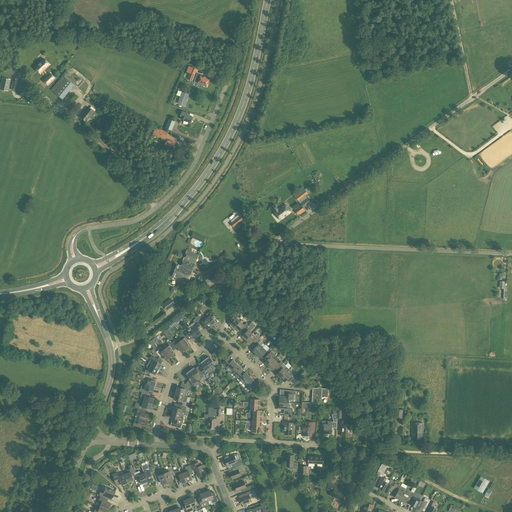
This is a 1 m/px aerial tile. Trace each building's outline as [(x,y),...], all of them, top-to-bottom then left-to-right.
[(40,73),(49,65),(44,59),(35,67),(40,73)] [(192,81),(197,69),(189,66),(186,72),(190,73),(187,79),(192,81)] [(206,86),(209,79),(197,74),(194,81),(206,86)] [(62,99),(73,85),(63,76),(51,90),(62,99)] [(0,89),(8,91),(10,80),(2,79),(0,88),(0,89)] [(184,106),(189,94),(182,91),(177,104),(184,106)] [(36,104),(40,100),(34,93),(29,98),(36,104)] [(92,117),(95,114),(88,108),(80,117),(86,122),(91,116),(92,117)] [(191,123),(193,117),(189,116),(190,114),(182,111),(180,116),(184,117),(183,120),(184,120),(183,123),(183,124),(186,124),(187,124),(188,122),(191,123)] [(172,130),(175,122),(169,119),(165,129),(169,131),(169,129),(172,130)] [(167,140),(166,139),(167,136),(166,136),(167,132),(156,128),(153,134),(162,138),(161,139),(161,142),(161,144),(164,146),(170,149),(170,148),(173,149),(175,143),(167,140)] [(279,166),(273,177),(284,182),(288,175),(292,177),(294,173),(279,166)] [(307,194),(304,190),(295,197),(298,201),(305,196),(307,194)] [(301,205),(294,210),(295,211),(298,215),(304,210),(305,210),(304,210),(303,208),(310,202),(307,198),(299,203),(301,205)] [(287,207),(285,204),(278,209),(275,204),(271,207),(275,212),(274,212),(280,220),(291,212),(289,209),(289,210),(286,207),(287,207)] [(234,228),(243,220),(240,216),(230,223),(234,228)] [(180,267),(192,272),(198,255),(187,251),(180,267)] [(180,267),(179,266),(179,265),(174,263),(170,275),(174,277),(175,276),(188,282),(192,272),(180,267)] [(207,283),(217,275),(213,270),(203,278),(207,283)] [(167,310),(175,304),(171,299),(163,305),(167,310)] [(214,321),(217,319),(211,311),(208,313),(206,314),(208,317),(206,319),(212,326),(216,323),(214,321)] [(233,328),(240,321),(236,318),(238,315),(236,313),(232,317),(234,319),(229,324),(233,328)] [(212,326),(206,319),(203,321),(200,316),(199,316),(198,315),(195,318),(195,319),(200,326),(201,326),(203,324),(207,329),(212,326)] [(201,331),(203,330),(201,326),(200,326),(195,319),(193,320),(195,322),(194,323),(196,326),(192,329),(198,336),(202,333),(201,331)] [(246,327),(248,325),(246,323),(244,325),(240,321),(233,328),(237,332),(242,327),(244,329),(246,327)] [(246,332),(242,336),(246,340),(252,334),(250,331),(252,329),(255,326),(251,322),(248,325),(246,327),(244,329),(244,330),(246,332)] [(188,338),(189,339),(191,337),(193,340),(198,336),(192,329),(189,325),(185,329),(183,331),(187,336),(188,338)] [(163,332),(166,336),(168,333),(170,335),(173,332),(169,328),(163,332)] [(187,336),(183,331),(181,332),(181,333),(179,335),(182,340),(180,341),(185,348),(190,344),(186,339),(188,338),(187,336)] [(256,342),(260,338),(260,337),(257,333),(254,336),(252,334),(246,340),(250,344),(254,339),(256,342)] [(173,346),(175,349),(177,347),(181,352),(186,349),(185,348),(180,341),(178,338),(173,342),(171,343),(173,346)] [(262,348),(263,347),(258,343),(262,340),(260,338),(256,342),(255,343),(257,345),(252,350),(256,354),(262,348)] [(173,346),(171,343),(169,341),(167,343),(169,346),(164,349),(165,350),(169,356),(170,356),(174,352),(170,347),(173,346)] [(266,351),(263,347),(262,348),(256,354),(260,358),(265,353),(267,355),(270,351),(271,351),(272,349),(270,348),(266,351)] [(170,357),(170,356),(169,356),(165,350),(161,353),(158,350),(156,352),(160,357),(162,355),(166,360),(170,357)] [(273,353),(271,351),(270,351),(267,355),(263,359),(265,362),(264,362),(268,366),(274,360),(274,359),(272,357),(274,355),(273,353)] [(148,364),(158,370),(161,364),(156,362),(158,359),(153,356),(150,361),(149,361),(148,364)] [(232,360),(228,356),(222,363),(227,369),(230,371),(231,369),(232,369),(236,364),(237,364),(232,360)] [(204,360),(210,368),(215,365),(216,367),(219,365),(215,360),(213,362),(209,357),(204,360)] [(273,369),(275,371),(279,368),(283,363),(277,357),(274,359),(274,360),(268,366),(272,370),(273,369)] [(201,365),(198,366),(205,375),(208,373),(210,372),(208,370),(210,368),(204,360),(200,363),(201,365)] [(289,369),(283,363),(279,368),(281,370),(276,374),(280,378),(287,372),(289,369)] [(155,375),(158,370),(148,364),(146,367),(147,367),(144,372),(149,375),(151,372),(155,375)] [(231,369),(230,371),(236,377),(240,373),(243,370),(241,368),(237,364),(236,364),(232,369),(231,369)] [(190,370),(196,378),(198,376),(200,379),(204,376),(201,371),(199,373),(194,367),(190,370)] [(289,369),(287,372),(280,378),(284,382),(289,377),(291,379),(295,375),(291,371),(289,369)] [(191,382),(196,378),(190,370),(185,374),(190,379),(187,381),(191,386),(193,384),(191,382)] [(240,381),(242,384),(244,382),(245,382),(250,376),(245,372),(243,370),(240,373),(236,377),(240,381)] [(145,384),(154,387),(156,381),(150,379),(150,377),(144,375),(143,380),(146,381),(145,384)] [(255,386),(257,384),(254,381),(254,380),(250,376),(245,382),(244,382),(242,384),(247,388),(250,391),(255,386)] [(153,392),(154,387),(145,384),(145,387),(141,386),(140,391),(142,392),(146,393),(147,390),(153,392)] [(183,384),(183,387),(181,386),(180,388),(177,387),(175,393),(184,395),(186,389),(189,391),(190,387),(183,384)] [(219,394),(223,390),(218,385),(214,389),(219,394)] [(322,389),(318,389),(318,388),(313,388),(312,403),(317,403),(317,398),(320,399),(320,397),(321,397),(328,398),(328,389),(322,388),(322,389)] [(146,393),(142,392),(140,397),(144,398),(143,401),(153,404),(154,398),(147,396),(148,394),(146,393)] [(184,396),(184,395),(175,393),(173,399),(179,401),(178,404),(185,406),(186,402),(187,397),(184,396)] [(280,402),(288,403),(288,399),(290,399),(291,393),(285,393),(284,396),(280,396),(279,403),(280,403),(280,402)] [(151,409),(153,404),(143,401),(142,404),(136,402),(134,408),(143,410),(144,407),(151,409)] [(288,403),(280,402),(280,403),(280,408),(284,409),(284,412),(292,412),(292,409),(288,409),(288,403)] [(181,414),(182,411),(185,412),(186,408),(179,405),(178,408),(173,407),(172,412),(181,414)] [(135,417),(139,418),(148,421),(150,415),(145,414),(146,411),(138,409),(136,413),(137,413),(135,417)] [(395,419),(403,419),(403,410),(394,410),(395,419)] [(174,427),(181,428),(183,418),(184,415),(181,414),(172,412),(171,417),(172,418),(171,422),(175,423),(174,427)] [(332,421),(322,421),(322,424),(323,424),(323,429),(323,436),(328,437),(328,434),(331,434),(332,428),(336,428),(337,422),(337,418),(337,414),(332,414),(333,422),(332,422),(332,421)] [(139,418),(135,417),(135,420),(133,426),(139,427),(141,428),(142,425),(146,426),(148,421),(139,418)] [(216,429),(216,419),(208,418),(207,429),(216,429)] [(351,430),(352,429),(353,428),(353,427),(352,426),(351,425),(345,425),(345,421),(340,420),(339,430),(342,430),(342,436),(349,436),(349,432),(350,432),(350,430),(351,430)] [(314,428),(315,423),(305,422),(305,427),(302,427),(302,435),(311,436),(311,428),(314,428)] [(294,429),(294,423),(283,423),(283,430),(284,430),(284,434),(292,435),(293,429),(294,429)] [(422,431),(423,423),(412,423),(412,432),(413,432),(413,439),(422,439),(422,431)] [(297,470),(297,463),(293,462),(294,455),(286,455),(286,466),(291,467),(291,469),(297,470)] [(236,460),(234,456),(229,458),(229,457),(227,456),(225,457),(225,458),(225,459),(224,459),(227,466),(233,464),(234,467),(241,464),(239,459),(236,460)] [(200,466),(198,463),(191,465),(194,471),(197,470),(199,477),(206,474),(203,465),(200,466)] [(135,476),(134,473),(132,468),(131,465),(128,466),(129,469),(127,470),(128,473),(125,474),(128,483),(134,480),(133,477),(135,476)] [(184,473),(187,481),(192,479),(190,473),(192,472),(190,465),(185,467),(186,472),(184,473)] [(232,479),(240,476),(239,473),(244,471),(241,465),(234,467),(236,471),(230,473),(232,479)] [(144,473),(147,482),(153,479),(151,475),(154,474),(151,466),(146,469),(147,472),(144,473)] [(382,475),(385,469),(381,466),(378,472),(375,470),(370,479),(375,482),(380,474),(382,475)] [(164,473),(167,481),(173,479),(170,471),(173,470),(171,467),(168,468),(168,469),(166,470),(167,472),(164,473)] [(147,482),(144,473),(141,475),(139,471),(134,473),(135,476),(137,479),(139,478),(142,484),(147,482)] [(187,481),(184,473),(181,474),(179,471),(177,472),(177,471),(173,472),(176,479),(180,477),(182,483),(187,481)] [(117,472),(112,475),(114,481),(116,486),(121,484),(122,485),(128,483),(125,474),(121,476),(120,473),(118,474),(117,472)] [(167,481),(164,473),(161,475),(160,472),(154,474),(156,479),(159,477),(161,484),(167,481)] [(384,491),(388,484),(390,481),(382,476),(379,481),(382,482),(379,489),(384,491)] [(482,493),(489,482),(482,478),(475,489),(482,493)] [(246,487),(244,481),(234,485),(237,491),(243,489),(244,492),(252,488),(251,485),(246,487)] [(343,501),(347,492),(327,482),(324,487),(331,492),(329,495),(339,500),(339,499),(343,501)] [(388,484),(384,491),(389,494),(393,488),(395,489),(397,485),(392,482),(391,485),(388,484)] [(400,500),(406,489),(400,486),(398,484),(397,485),(395,489),(398,491),(395,497),(400,500)] [(413,494),(416,488),(413,487),(411,491),(406,489),(400,500),(405,503),(408,496),(411,498),(413,494)] [(115,491),(106,488),(105,491),(101,490),(99,495),(106,498),(107,495),(113,497),(115,491)] [(205,492),(208,501),(209,504),(217,501),(215,495),(212,496),(210,490),(205,492)] [(242,505),(251,501),(249,495),(251,494),(250,491),(243,494),(244,497),(240,499),(242,505)] [(205,502),(208,501),(205,492),(200,494),(202,500),(199,501),(202,507),(207,505),(205,502)] [(417,497),(413,494),(411,498),(410,500),(412,501),(410,505),(416,508),(420,501),(416,499),(417,497)] [(100,506),(108,510),(111,504),(105,502),(106,498),(100,496),(98,502),(101,503),(100,506)] [(192,507),(195,506),(196,509),(201,507),(199,502),(196,503),(194,497),(188,499),(192,507)] [(184,511),(189,511),(193,510),(192,507),(188,499),(183,501),(186,507),(183,508),(184,511)] [(426,507),(430,500),(428,499),(428,501),(424,499),(423,502),(420,500),(420,501),(416,508),(416,507),(422,510),(424,506),(426,507)] [(430,500),(426,507),(427,508),(427,507),(429,509),(427,511),(435,511),(437,509),(433,507),(435,503),(430,500)] [(370,511),(373,505),(365,503),(364,506),(364,507),(364,508),(363,508),(361,511),(370,511)]
